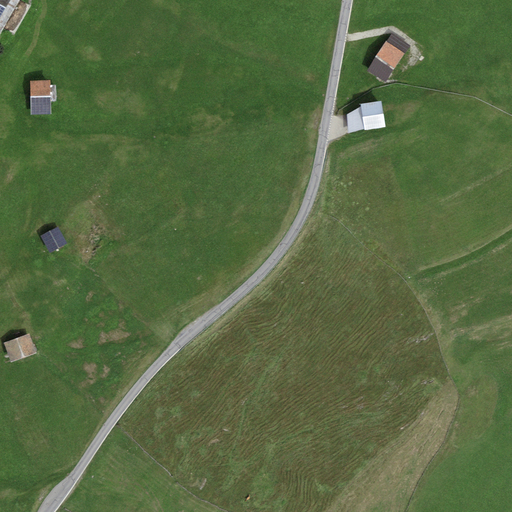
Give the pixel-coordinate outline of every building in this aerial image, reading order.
[(0,0),(0,19),(11,0),(0,0)] [(410,46),(391,34),(367,70),(386,82),(410,46)] [(51,80),(29,80),(30,115),(52,114),(51,80)] [(381,101),(360,104),(361,107),(364,129),(364,130),(385,127),(381,101)] [(364,129),(361,107),(346,114),(348,133),(364,129)] [(67,245),(57,229),(40,238),(50,255),(67,245)] [(38,357),(30,335),(2,345),(9,366),(38,357)]
